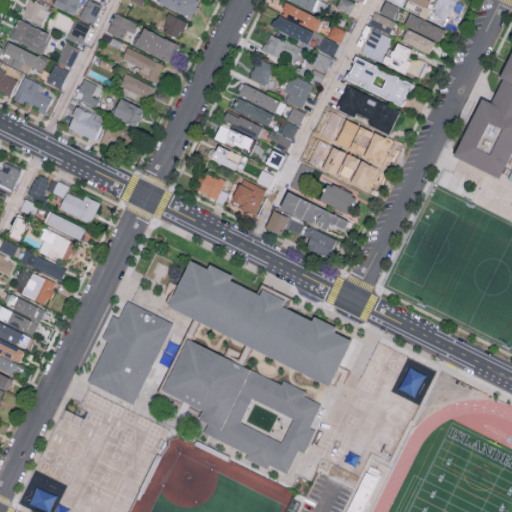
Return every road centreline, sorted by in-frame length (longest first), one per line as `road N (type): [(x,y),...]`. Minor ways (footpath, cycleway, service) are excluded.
road 1 (residential): [(0,123),(511,378)]
road 2 (residential): [(247,0),(0,504)]
road 3 (residential): [(500,0),(354,300)]
road 4 (residential): [(370,0),(249,247)]
